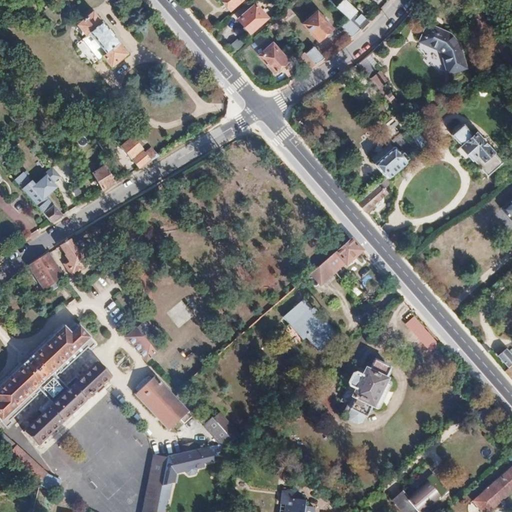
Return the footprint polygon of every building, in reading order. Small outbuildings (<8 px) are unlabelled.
[(368,21),(346,0),(330,0),(346,14),(360,28),(365,23),(368,21)] [(238,17),(250,30),(267,15),(261,9),(260,10),(254,3),(238,17)] [(282,27),(295,15),(287,6),(274,18),(282,27)] [(331,26),(316,10),(310,16),(311,16),(304,23),(318,38),(331,26)] [(77,26),(110,66),(125,54),(117,44),(118,43),(101,22),(100,23),(92,14),(77,26)] [(360,28),(348,17),(340,25),(352,36),(360,28)] [(458,45),(448,33),(426,23),(419,40),(436,48),(440,52),(445,71),(464,65),(458,45)] [(235,39),(229,46),(235,51),(241,44),(235,39)] [(287,58),(273,42),(266,48),(267,49),(260,55),(274,70),(287,58)] [(324,57),(315,47),(307,55),(315,64),(317,62),(324,57)] [(315,64),(307,55),(306,54),(304,52),(298,57),(308,68),(315,64)] [(384,80),(364,57),(362,59),(356,63),(375,84),(376,86),(384,80)] [(400,105),(380,83),(376,86),(396,109),(400,105)] [(410,109),(403,102),(396,109),(397,109),(402,116),(410,109)] [(499,161),(474,133),(472,134),(462,123),(449,134),(459,145),(458,146),(470,159),(471,158),(485,174),(499,161)] [(426,143),(411,126),(401,135),(415,151),(426,143)] [(156,157),(149,149),(142,154),(129,140),(119,148),(137,168),(149,161),(156,157)] [(407,158),(401,151),(398,154),(391,146),(372,163),(381,173),(383,173),(386,177),(407,159),(407,158)] [(113,183),(102,167),(90,174),(101,190),(109,185),(113,183)] [(13,179),(49,222),(59,216),(43,198),(59,184),(49,172),(33,186),(21,173),(13,179)] [(371,203),(384,192),(377,184),(357,202),(366,212),(373,206),(371,203)] [(511,197),(500,208),(510,218),(511,216),(511,197)] [(320,283),(344,263),(344,264),(360,251),(357,248),(350,239),(331,256),(311,273),(320,283)] [(85,266),(92,261),(90,260),(100,253),(95,247),(86,253),(85,252),(79,256),(68,240),(67,241),(60,246),(70,262),(65,265),(70,274),(84,265),(85,266)] [(62,277),(49,257),(53,255),(50,252),(44,257),(24,269),(27,273),(31,271),(43,288),(62,277)] [(310,310),(301,300),(282,316),(302,339),(305,336),(318,351),(336,336),(313,308),(310,310)] [(433,338),(414,317),(406,324),(426,345),(433,338)] [(64,328),(0,386),(0,421),(6,428),(11,423),(10,421),(37,396),(36,395),(39,391),(49,401),(38,411),(42,415),(23,432),(36,446),(111,378),(98,363),(78,381),(74,378),(64,387),(55,377),(59,373),(61,375),(88,349),(90,351),(96,346),(79,328),(71,335),(64,328)] [(133,330),(124,339),(144,362),(154,353),(153,352),(159,347),(149,337),(144,342),(133,330)] [(511,361),(511,356),(504,347),(496,354),(507,366),(511,361)] [(372,405),(385,379),(384,379),(389,368),(374,361),(368,371),(365,369),(361,376),(354,373),(351,373),(346,382),(348,386),(341,400),(348,404),(343,413),(348,415),(349,419),(356,423),(360,421),(363,416),(365,416),(370,405),(372,405)] [(511,361),(507,366),(503,369),(511,379),(511,361)] [(184,424),(192,416),(153,378),(134,396),(169,431),(180,420),(184,424)] [(380,406),(390,385),(389,381),(385,379),(372,405),(376,408),(380,406)] [(239,434),(220,413),(213,419),(214,420),(231,440),(232,440),(239,434)] [(231,440),(214,420),(213,419),(212,419),(203,426),(219,444),(231,440)] [(40,467),(32,460),(20,449),(9,439),(1,430),(0,431),(0,450),(39,486),(41,486),(48,490),(63,497),(66,491),(59,487),(63,481),(44,471),(40,467)] [(202,463),(211,461),(210,457),(219,454),(217,444),(210,446),(195,450),(181,454),(167,457),(166,460),(163,475),(163,478),(156,511),(164,511),(166,503),(170,503),(173,486),(170,486),(173,474),(176,473),(177,475),(182,473),(186,478),(194,476),(195,474),(196,473),(195,472),(195,470),(203,468),(202,463)] [(195,450),(194,447),(190,448),(189,444),(183,445),(184,449),(180,450),(181,454),(195,450)] [(163,475),(166,460),(153,457),(150,475),(163,478),(163,475)] [(487,511),(511,491),(511,466),(473,500),(482,511),(487,511)] [(156,511),(163,478),(150,475),(142,511),(156,511)] [(393,500),(402,511),(419,511),(438,497),(439,497),(445,492),(431,475),(421,483),(423,485),(408,499),(402,492),(393,500)] [(311,511),(313,506),(303,504),(303,498),(298,497),(298,491),(281,488),(279,501),(284,502),(282,511),(311,511)]
